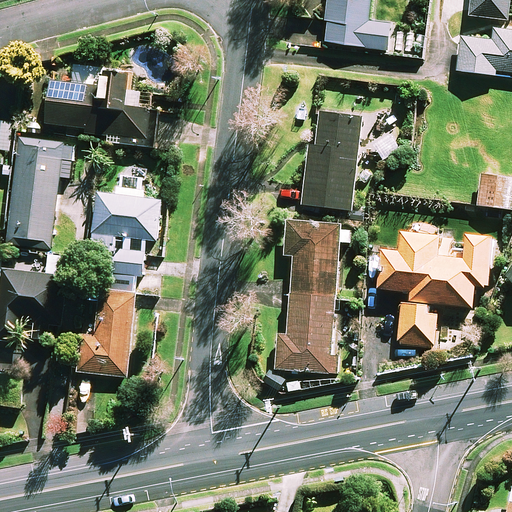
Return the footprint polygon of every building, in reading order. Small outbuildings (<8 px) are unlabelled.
[(374,0),(329,0),(325,44),(389,51),(392,26),(372,24),(374,0)] [(511,0),(474,0),(473,18),(510,22),(511,0)] [(511,32),(494,31),(493,43),(461,41),(459,73),(511,76),(511,32)] [(135,76),(87,71),(86,85),(55,81),(50,125),(89,130),(89,134),(123,138),(122,145),(157,149),(161,112),(131,109),(135,76)] [(365,118),(323,113),(319,146),(312,145),(305,206),(354,212),(365,118)] [(0,150),(12,152),(16,124),(0,122),(0,150)] [(395,135),(374,149),(385,165),(405,152),(395,135)] [(77,146),(23,139),(10,246),(55,251),(64,178),(73,179),(77,146)] [(511,178),(484,175),(480,207),(511,210),(511,178)] [(147,201),(148,190),(122,187),(121,198),(101,196),(96,254),(118,256),(116,275),(146,278),(150,242),(161,243),(165,202),(147,201)] [(351,244),(352,230),(342,230),(342,227),(290,223),(287,257),(297,257),(291,337),(281,336),(279,371),(340,375),(341,355),(334,355),(343,243),(351,244)] [(442,239),(404,235),(403,254),(383,252),(380,291),(405,293),(401,346),(436,349),(439,315),(430,314),(431,305),(475,309),(476,288),(490,289),(494,240),(469,238),(467,261),(440,259),(442,239)] [(72,259),(52,257),(50,276),(6,271),(0,330),(0,340),(24,343),(27,323),(65,327),(72,259)] [(131,378),(139,297),(103,294),(99,338),(86,336),(83,373),(131,378)] [(28,377),(0,374),(0,406),(26,408),(28,377)]
